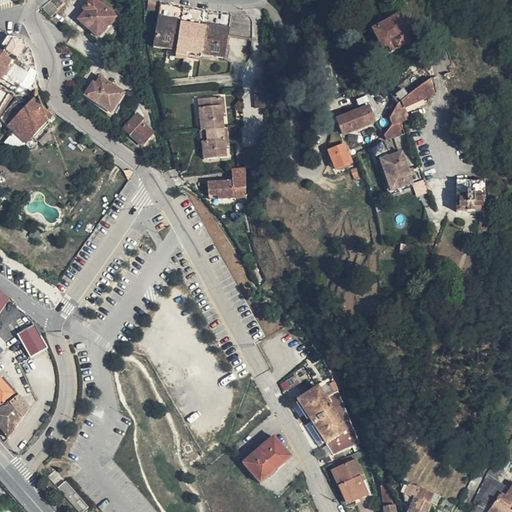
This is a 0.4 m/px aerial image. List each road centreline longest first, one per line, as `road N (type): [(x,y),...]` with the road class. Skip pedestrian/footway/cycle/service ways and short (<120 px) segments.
road 1 (residential): [(151,180),(258,364),(331,511)]
road 2 (tertiary): [(151,180),(55,104),(42,52),(20,16)]
road 3 (unknown): [(448,0),(438,177)]
road 4 (tertiary): [(11,477),(60,424),(68,381),(55,324)]
road 5 (tertiary): [(55,324),(151,180)]
